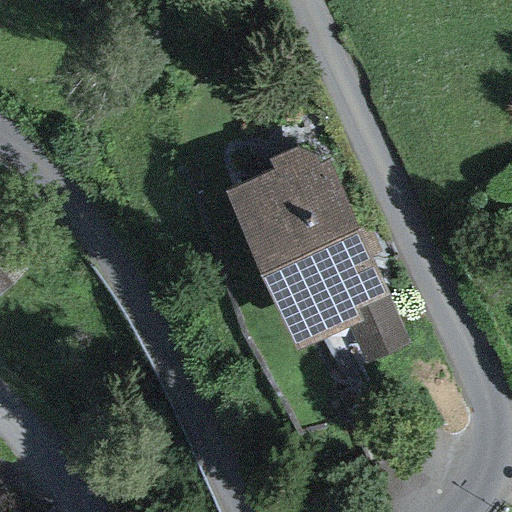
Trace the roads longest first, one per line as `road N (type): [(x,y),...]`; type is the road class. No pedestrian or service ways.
road 1 (residential): [(306,0),(493,406),(496,455),(465,511)]
road 2 (residential): [(255,511),(103,247),(49,172),(0,128)]
road 3 (residential): [(0,408),(83,511)]
